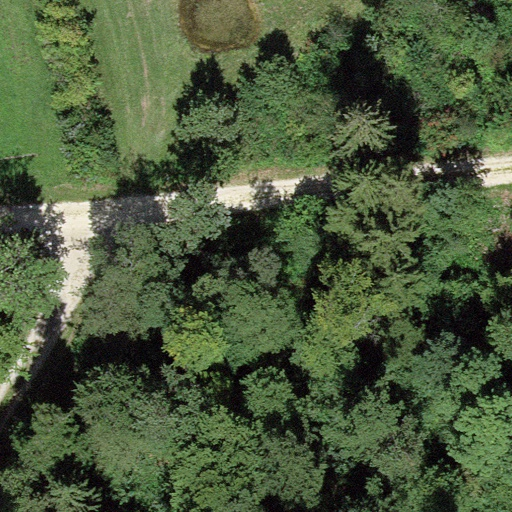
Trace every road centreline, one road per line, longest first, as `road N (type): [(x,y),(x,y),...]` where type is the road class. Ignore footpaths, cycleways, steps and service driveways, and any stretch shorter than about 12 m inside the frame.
road 1 (track): [(97,216),(511,172)]
road 2 (track): [(0,389),(97,216)]
